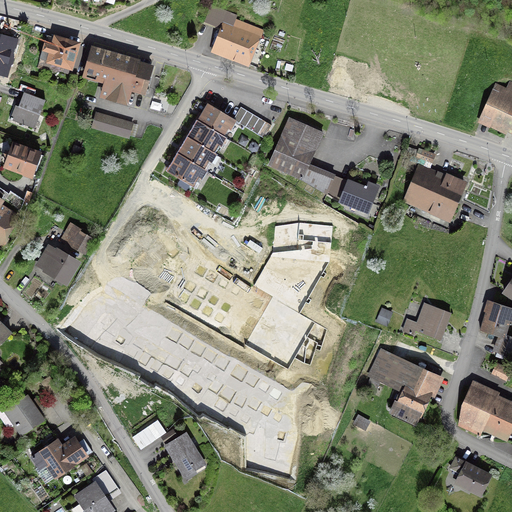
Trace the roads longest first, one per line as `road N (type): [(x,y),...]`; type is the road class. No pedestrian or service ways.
road 1 (residential): [(505,155),(447,415),(457,434),(511,463)]
road 2 (secondary): [(207,65),(505,155)]
road 3 (residential): [(0,289),(80,373),(165,511)]
road 4 (secondary): [(0,6),(207,65)]
